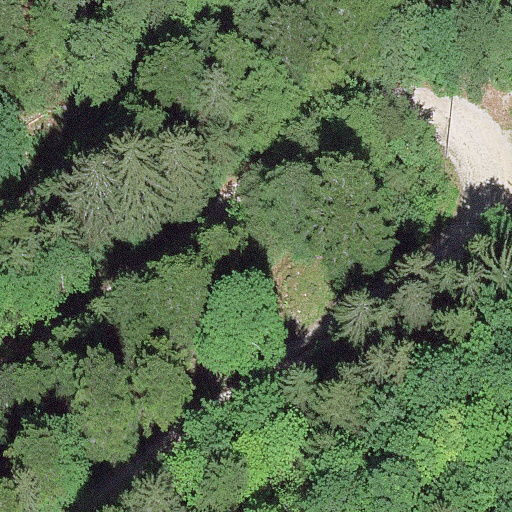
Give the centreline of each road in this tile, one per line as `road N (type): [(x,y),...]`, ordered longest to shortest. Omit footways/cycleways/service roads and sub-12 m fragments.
road 1 (track): [(467,130),(485,166),(486,207),(475,236),(233,390),(94,511)]
road 2 (track): [(0,383),(368,104),(403,98),(467,130)]
road 3 (track): [(0,222),(240,0)]
